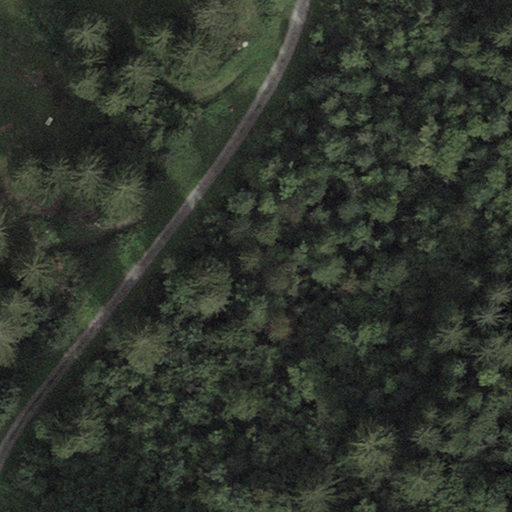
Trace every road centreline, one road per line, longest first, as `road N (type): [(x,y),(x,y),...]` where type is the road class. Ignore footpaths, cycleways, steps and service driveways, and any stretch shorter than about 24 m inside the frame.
road 1 (track): [(0,470),(246,129),(287,49),(300,0)]
road 2 (track): [(0,253),(133,222),(199,149),(246,129)]
